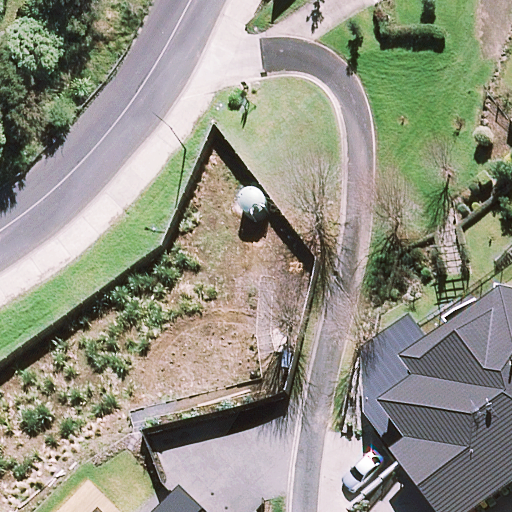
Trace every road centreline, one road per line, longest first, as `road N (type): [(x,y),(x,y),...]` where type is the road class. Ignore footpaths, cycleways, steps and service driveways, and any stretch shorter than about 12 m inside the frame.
road 1 (residential): [(303,511),(356,157),(345,91),(338,76),(304,57),(225,66),(172,36)]
road 2 (residential): [(172,36),(137,98),(81,164),(0,229)]
